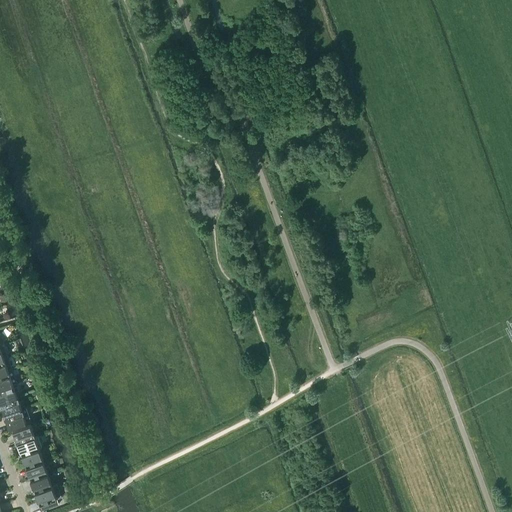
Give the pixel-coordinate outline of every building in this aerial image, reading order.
[(4,358),(0,359),(0,373),(9,370),(12,369),(8,357),(4,358)] [(9,370),(0,373),(0,387),(13,383),(17,381),(12,369),(9,370)] [(13,383),(0,387),(0,400),(0,401),(17,395),(21,394),(17,381),(13,383)] [(17,395),(0,401),(5,414),(22,408),(17,395)] [(22,408),(5,414),(9,427),(10,426),(13,429),(30,423),(31,422),(25,406),(22,408)] [(30,423),(13,429),(18,442),(35,436),(30,423)] [(35,436),(18,442),(22,454),(39,448),(43,447),(39,434),(35,436)] [(39,448),(22,454),(27,467),(44,461),(39,448)] [(44,461),(27,467),(31,479),(48,473),(44,461)] [(48,473),(31,479),(35,492),(52,486),(48,473)] [(52,486),(35,492),(40,504),(42,504),(44,509),(57,505),(59,504),(57,498),(62,497),(57,484),(53,486),(52,486)]
